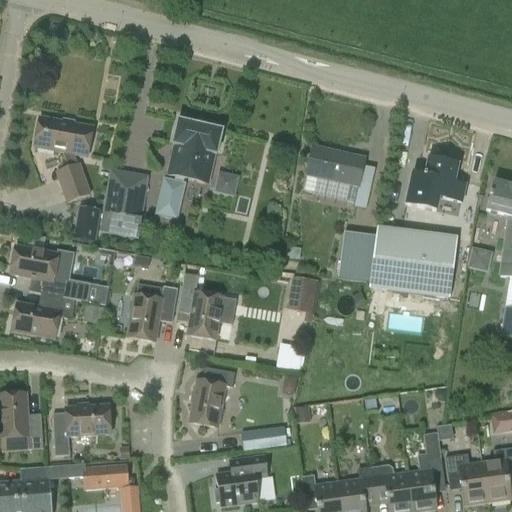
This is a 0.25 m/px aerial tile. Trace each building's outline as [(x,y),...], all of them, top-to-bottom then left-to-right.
[(34,150),(62,155),(67,171),(56,175),(66,206),(89,198),(79,167),(77,167),(74,159),(87,161),(93,131),(40,121),(34,150)] [(203,185),(209,156),(215,157),(220,134),(178,125),(173,148),(178,149),(172,178),(176,179),(175,185),(166,183),(158,217),(178,221),(186,187),(184,187),(185,181),(203,185)] [(362,168),(364,162),(312,150),(306,177),(307,178),(304,193),(353,205),(352,209),(365,212),(374,171),(362,168)] [(413,173),(406,207),(435,213),(438,199),(460,204),(463,189),(452,187),(456,168),(429,162),(426,176),(413,173)] [(109,171),(102,217),(99,233),(106,234),(105,236),(138,242),(141,221),(140,221),(148,178),(109,171)] [(232,197),(237,177),(216,172),(211,192),(232,197)] [(508,219),(501,267),(499,279),(508,281),(499,340),(511,341),(511,189),(493,184),(486,213),(508,219)] [(79,211),(74,242),(93,246),(99,214),(79,211)] [(370,283),(369,292),(449,302),(457,241),(377,230),(376,238),(370,283)] [(370,283),(376,238),(344,234),(338,279),(370,283)] [(470,248),(465,269),(485,273),(490,253),(470,248)] [(16,250),(11,279),(31,282),(38,283),(35,296),(40,297),(47,298),(63,301),(74,303),(85,305),(88,287),(67,283),(71,256),(56,254),(55,257),(16,250)] [(236,303),(222,301),(222,302),(194,297),(198,279),(184,276),(177,315),(190,317),(186,339),(215,344),(218,326),(232,328),(236,303)] [(288,313),(313,317),(318,284),(293,280),(288,313)] [(126,341),(154,345),(159,317),(172,320),(177,292),(163,290),(162,291),(138,287),(136,299),(134,299),(126,341)] [(63,301),(47,298),(44,312),(37,311),(17,307),(12,335),(54,343),(58,320),(71,322),(74,303),(63,301)] [(303,369),(303,347),(277,346),(276,368),(303,369)] [(198,384),(189,427),(216,433),(224,392),(232,393),(236,377),(205,371),(202,385),(198,384)] [(0,397),(0,440),(27,439),(28,452),(42,451),(41,424),(28,425),(26,396),(0,397)] [(69,457),(68,439),(110,437),(108,408),(65,411),(66,415),(52,416),(55,459),(69,457)] [(511,434),(511,413),(508,414),(509,416),(491,418),(493,435),(509,433),(509,435),(511,434)] [(284,430),(256,433),(258,451),(287,448),(284,430)] [(423,438),(426,457),(418,458),(420,474),(407,476),(411,511),(435,511),(433,496),(445,494),(436,436),(423,438)] [(493,464),(482,465),(487,505),(510,502),(507,485),(511,484),(511,450),(492,453),(493,464)] [(482,465),(469,467),(467,457),(444,460),(449,493),(461,492),(463,509),(487,505),(482,465)] [(230,475),(215,477),(217,488),(213,488),(215,500),(218,499),(220,511),(258,505),(254,481),(268,479),(264,458),(228,463),(230,475)] [(0,485),(0,511),(50,511),(49,484),(84,481),(85,491),(123,489),(126,489),(125,468),(85,471),(85,467),(48,470),(20,472),(20,484),(0,485)] [(383,469),(371,470),(375,504),(386,502),(387,511),(411,511),(407,476),(393,477),(392,471),(388,468),(383,469)] [(358,483),(337,485),(340,511),(364,511),(363,506),(375,504),(371,470),(357,472),(358,483)] [(313,478),(300,480),(304,511),(313,511),(316,511),(340,511),(337,485),(315,489),(313,478)] [(140,508),(140,504),(138,488),(126,489),(123,489),(124,509),(140,508)]
